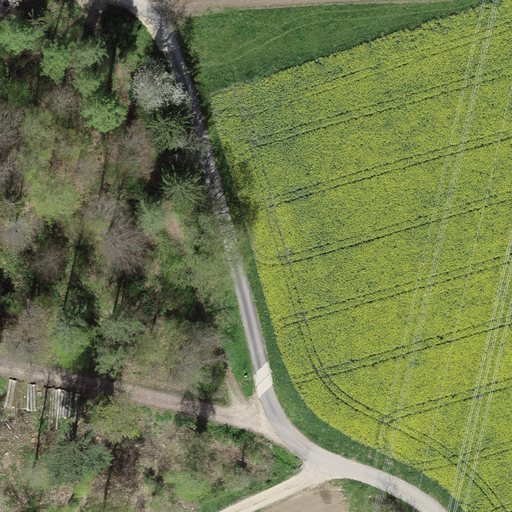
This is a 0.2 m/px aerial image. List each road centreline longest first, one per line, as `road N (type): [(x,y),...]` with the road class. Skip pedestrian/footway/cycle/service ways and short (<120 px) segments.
road 1 (track): [(87,6),(243,425)]
road 2 (track): [(155,14),(167,24),(278,430)]
road 3 (track): [(0,366),(278,430)]
